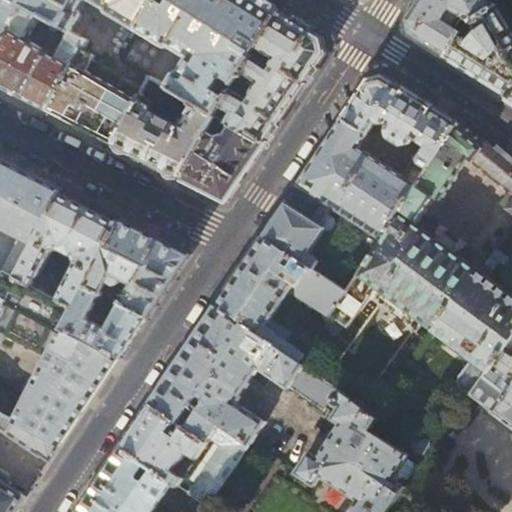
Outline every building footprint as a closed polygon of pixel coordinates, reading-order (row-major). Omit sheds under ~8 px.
[(0,0),(0,45),(24,4),(25,0),(0,0)] [(25,0),(24,4),(44,15),(55,22),(61,25),(68,29),(73,32),(82,17),(82,18),(83,15),(82,13),(80,13),(87,0),(89,0),(106,10),(107,12),(107,14),(108,14),(109,13),(137,30),(154,0),(25,0)] [(244,71),(281,12),(261,0),(154,0),(137,30),(164,46),(165,48),(166,48),(169,48),(169,47),(189,58),(180,71),(179,71),(177,71),(175,72),(176,73),(167,86),(194,101),(218,115),(223,106),(229,95),(217,88),(223,78),(228,81),(229,79),(237,83),(244,71)] [(476,21),(501,5),(497,0),(420,0),(408,20),(411,35),(423,43),(447,58),(459,38),(463,33),(467,26),(474,22),(476,21)] [(58,57),(23,38),(25,34),(30,37),(44,15),(24,4),(0,45),(0,85),(3,87),(49,111),(83,49),(88,41),(73,32),(68,29),(61,41),(65,43),(58,57)] [(511,23),(501,5),(476,21),(474,22),(467,26),(463,33),(459,38),(447,58),(476,76),(511,98),(511,23)] [(304,27),(281,12),(244,71),(259,82),(249,99),(233,89),(231,92),(229,95),(223,106),(235,113),(229,122),(235,125),(266,143),(310,78),(327,53),(324,39),(304,27)] [(57,32),(61,25),(55,22),(51,28),(57,32)] [(95,56),(83,49),(49,111),(80,127),(115,145),(143,95),(146,89),(93,60),(95,56)] [(333,209),(384,242),(384,241),(382,240),(418,185),(456,126),(459,122),(458,122),(417,96),(384,76),(370,80),(355,102),(351,108),(330,139),(305,175),(295,190),(279,214),(264,237),(304,263),(325,229),(328,231),(332,229),(335,225),(334,220),(328,217),(333,209)] [(233,89),(235,86),(229,82),(225,89),(231,92),(233,89)] [(218,115),(194,101),(180,125),(171,120),(171,121),(162,116),(162,115),(151,109),(155,101),(143,95),(115,145),(149,162),(183,179),(208,133),(213,123),(218,115)] [(227,121),(218,115),(213,123),(223,128),(227,121)] [(456,126),(418,185),(382,240),(384,241),(384,242),(361,278),(359,277),(349,292),(332,317),(324,330),(333,336),(338,336),(346,325),(350,327),(370,298),(366,296),(372,288),(436,333),(437,331),(435,329),(478,271),(480,272),(480,271),(416,224),(434,198),(436,199),(439,199),(441,200),(469,159),(508,193),(498,205),(511,215),(511,158),(504,151),(464,116),(459,122),(456,126)] [(225,143),(208,133),(183,179),(194,185),(227,201),(227,202),(242,180),(266,143),(235,125),(225,143)] [(17,168),(0,158),(0,285),(7,273),(18,279),(63,191),(17,168)] [(73,309),(86,284),(120,220),(90,205),(63,191),(18,279),(73,309)] [(189,255),(152,236),(120,220),(86,284),(102,293),(122,303),(149,318),(167,290),(190,256),(189,255)] [(349,292),(304,263),(264,237),(248,261),(241,271),(217,306),(301,363),(308,353),(288,340),(292,333),(272,319),(280,308),(287,308),(292,300),(289,294),(298,296),(332,317),(349,292)] [(511,293),(480,271),(480,272),(478,271),(435,329),(437,331),(436,333),(474,358),(460,377),(459,382),(460,387),(464,391),(467,393),(472,392),(477,390),(511,342),(511,293)] [(0,413),(63,445),(92,401),(121,358),(63,329),(73,309),(18,279),(7,273),(0,285),(0,413)] [(88,320),(102,293),(86,284),(73,309),(63,329),(121,358),(135,338),(149,318),(122,303),(107,329),(88,320)] [(152,511),(172,483),(193,497),(188,504),(189,511),(203,511),(207,507),(208,508),(266,423),(236,402),(259,367),(324,410),(325,408),(336,415),(333,419),(336,421),(336,420),(342,424),(319,459),(313,455),(311,453),(297,473),(317,486),(319,484),(318,483),(323,477),(361,502),(352,511),(387,511),(406,487),(394,478),(411,456),(372,431),(379,419),(367,410),(367,409),(318,374),(318,375),(301,363),(217,306),(181,359),(136,426),(121,448),(95,487),(78,511),(152,511)] [(511,342),(477,390),(474,395),(495,412),(495,413),(511,426),(511,342)] [(51,463),(63,445),(0,413),(0,511),(17,511),(28,497),(8,483),(11,478),(10,476),(0,469),(0,428),(7,433),(7,434),(41,459),(43,457),(51,463)] [(497,472),(505,457),(488,448),(480,463),(497,472)]
